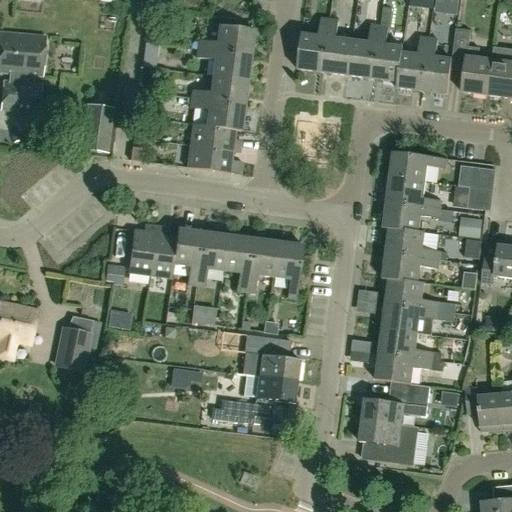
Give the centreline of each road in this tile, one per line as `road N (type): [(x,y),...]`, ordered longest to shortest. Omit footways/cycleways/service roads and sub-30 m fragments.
road 1 (residential): [(0,238),(24,237),(99,178),(261,202)]
road 2 (residential): [(309,493),(348,213)]
road 3 (residential): [(348,213),(362,117),(511,134)]
road 4 (residential): [(261,202),(287,0)]
